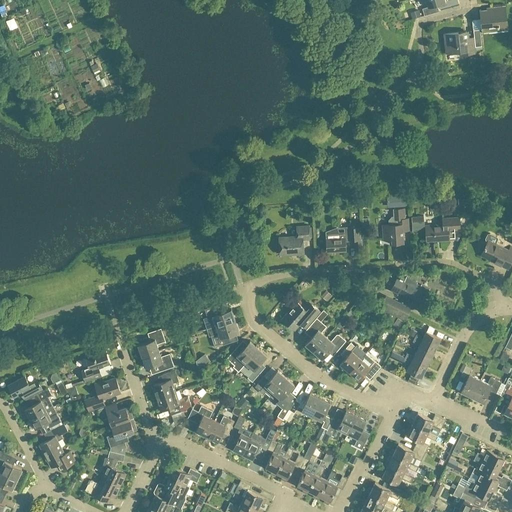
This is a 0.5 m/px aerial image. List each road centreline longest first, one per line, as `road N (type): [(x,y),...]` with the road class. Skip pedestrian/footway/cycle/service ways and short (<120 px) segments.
road 1 (residential): [(391,412),(317,378),(262,327),(248,301),(256,284),(273,276),(452,264),(487,280),(507,309)]
road 2 (residential): [(276,504),(282,492),(158,440)]
road 3 (residential): [(507,309),(473,323),(430,401)]
